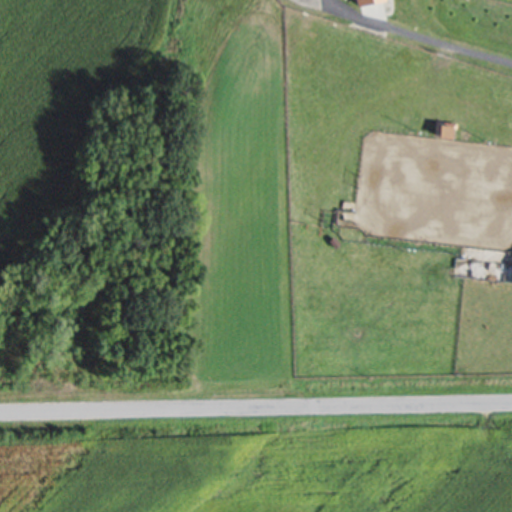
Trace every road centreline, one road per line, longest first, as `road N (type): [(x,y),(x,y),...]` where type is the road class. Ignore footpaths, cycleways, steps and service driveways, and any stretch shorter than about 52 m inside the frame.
road 1 (tertiary): [(511,405),(0,414)]
road 2 (residential): [(511,64),(366,21),(323,0)]
